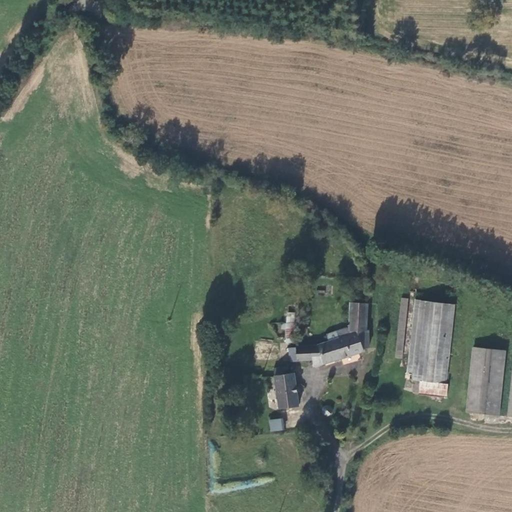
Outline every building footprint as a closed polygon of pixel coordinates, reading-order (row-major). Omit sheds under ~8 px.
[(398,357),(404,300),(399,299),(392,356),(398,357)] [(446,384),(454,305),(413,300),(404,378),(420,381),(446,384)] [(366,329),(368,304),(350,303),(349,328),(338,332),(339,340),(313,346),(289,348),(290,361),(309,360),(311,366),(362,352),(362,349),(369,347),(369,330),(366,329)] [(292,342),(293,323),(286,322),(285,342),(292,342)] [(499,416),(505,351),(474,347),(466,412),(475,413),(491,415),(499,416)] [(298,406),(294,373),(274,375),(278,408),(298,406)] [(449,384),(446,384),(420,381),(418,393),(446,396),(449,384)] [(301,428),(298,406),(278,408),(269,410),(268,410),(271,432),(301,428)] [(490,421),(491,415),(475,413),(474,420),(490,421)]
